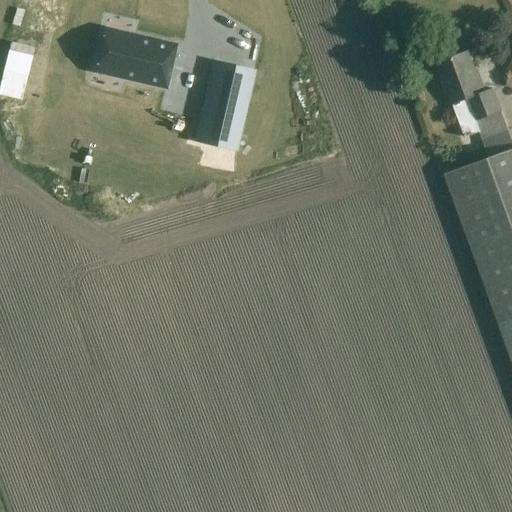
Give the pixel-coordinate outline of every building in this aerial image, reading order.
[(23,0),(23,4),(53,10),(55,0),(23,0)] [(175,46),(130,35),(128,44),(118,42),(103,39),(98,61),(122,67),(120,76),(166,87),(175,46)] [(465,135),(480,130),(484,141),(509,132),(493,88),(486,91),(477,68),(475,69),(469,52),(438,63),(453,103),(454,103),(465,135)] [(253,72),(214,63),(196,140),(235,149),(253,72)] [(511,149),(445,174),(511,358),(511,149)]
